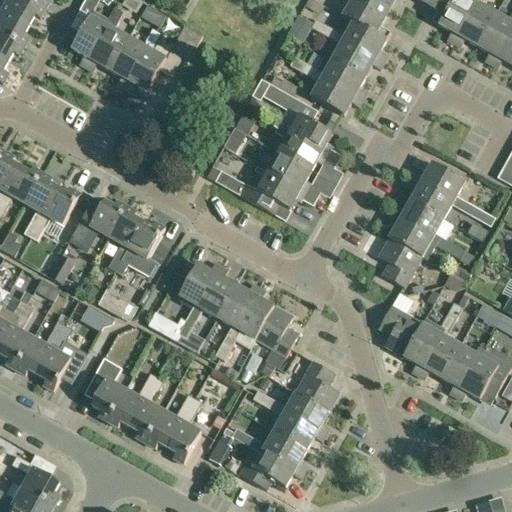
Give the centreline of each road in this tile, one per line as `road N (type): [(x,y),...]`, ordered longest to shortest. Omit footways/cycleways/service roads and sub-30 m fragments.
road 1 (residential): [(310,276),(372,165),(393,158),(437,95),(506,128),(486,165)]
road 2 (residential): [(310,276),(12,108)]
road 3 (residential): [(402,508),(355,311),(310,276)]
road 4 (residential): [(108,472),(0,408)]
road 5 (residential): [(12,108),(72,0)]
